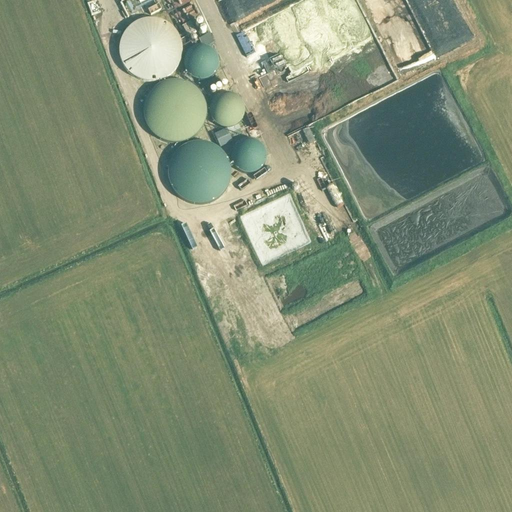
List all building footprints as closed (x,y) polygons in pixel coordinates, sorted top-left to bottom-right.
[(158,6),(148,11),(151,16),(161,11),(158,6)] [(161,22),(155,21),(148,20),(141,22),(135,24),(130,28),(125,33),(121,39),(119,45),(119,52),(120,59),(122,65),(126,71),(130,76),(136,80),(142,82),(149,83),(156,83),(162,81),(168,77),(173,73),(177,67),(180,61),(182,55),(182,48),(180,41),(177,35),(173,30),(168,25),(161,22)] [(207,48),(213,45),(209,37),(199,42),(202,47),(207,48)] [(201,47),(193,49),(187,54),(183,61),(184,70),(188,77),(195,81),(204,82),(211,78),(216,72),(218,63),(215,55),(209,50),(201,47)] [(188,85),(180,82),(172,82),(165,83),(157,87),(151,92),(147,98),(144,105),(143,113),(144,121),(147,128),(152,135),(158,139),(165,143),(173,144),(181,144),(188,141),(195,137),(200,131),(204,124),(205,117),(205,109),(203,101),(200,94),(194,89),(188,85)] [(228,94),(222,95),(216,98),(212,102),(210,107),(209,113),(211,119),(214,124),(219,127),(225,129),(231,128),(236,126),(240,122),(243,116),(244,110),(242,104),(239,100),(234,96),(228,94)] [(226,130),(214,136),(220,149),(232,143),(226,130)] [(249,139),(242,140),(236,143),(232,149),(230,156),(232,163),(236,169),(242,173),(249,174),(256,171),(262,167),(265,160),(265,153),(262,146),(256,141),(249,139)] [(230,175),(230,168),(228,161),(224,155),(219,150),(212,146),(205,144),(198,143),(191,144),(184,147),(178,151),(173,156),(170,163),(168,170),(168,177),(169,184),(172,191),(177,196),(183,201),(189,204),(196,205),(204,205),(211,203),(217,200),(222,195),(227,189),(229,182),(230,175)]
